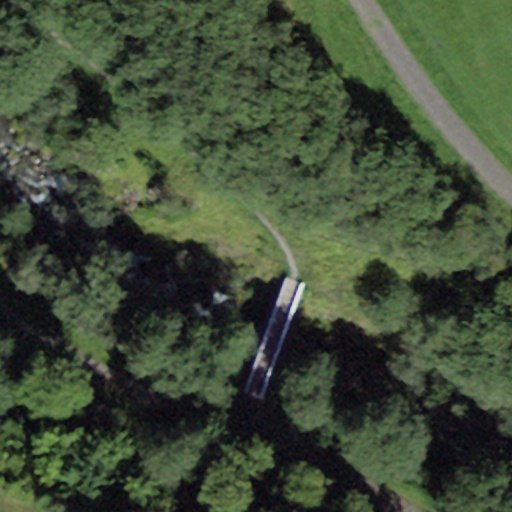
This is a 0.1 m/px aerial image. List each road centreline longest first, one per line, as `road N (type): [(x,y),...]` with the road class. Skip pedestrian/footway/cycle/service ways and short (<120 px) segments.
road 1 (track): [(236,429),(0,319)]
road 2 (track): [(383,511),(236,429)]
